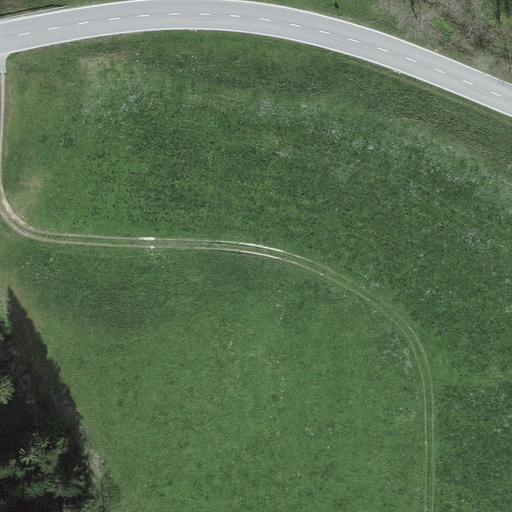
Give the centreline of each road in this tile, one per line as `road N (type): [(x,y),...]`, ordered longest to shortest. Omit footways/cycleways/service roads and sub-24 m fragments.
road 1 (track): [(428,511),(423,371),(408,336),(378,304),(299,261),(254,249),(42,235),(17,224),(0,200)]
road 2 (secondary): [(0,38),(148,14),(268,19),(393,53),(511,101)]
